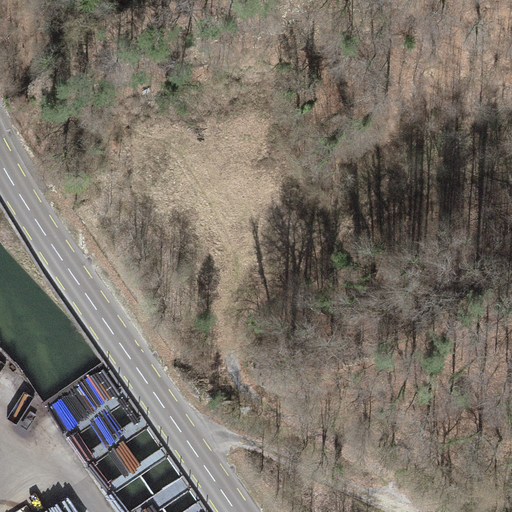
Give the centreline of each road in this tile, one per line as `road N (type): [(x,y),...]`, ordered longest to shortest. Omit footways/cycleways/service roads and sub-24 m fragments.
road 1 (track): [(392,505),(390,477),(260,398),(234,367),(230,337),(242,273),(228,228),(171,141)]
road 2 (primary): [(0,161),(237,511)]
road 3 (track): [(187,439),(242,438),(406,511)]
